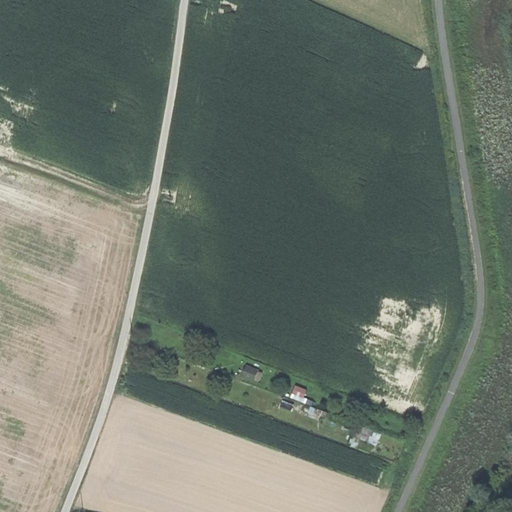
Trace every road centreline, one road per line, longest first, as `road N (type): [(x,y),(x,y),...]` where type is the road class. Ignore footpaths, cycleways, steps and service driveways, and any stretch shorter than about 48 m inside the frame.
road 1 (track): [(398,511),(479,320),(482,282),(440,0)]
road 2 (unclassified): [(182,0),(111,394),(64,511)]
